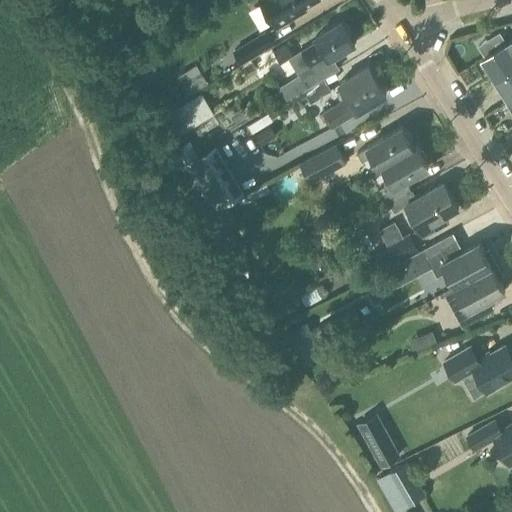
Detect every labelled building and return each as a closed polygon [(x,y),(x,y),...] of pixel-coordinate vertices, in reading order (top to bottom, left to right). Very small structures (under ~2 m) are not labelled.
[(261,0),(277,27),(308,8),(306,5),(314,0),(261,0)] [(339,5),(309,19),(315,32),(345,18),(339,5)] [(344,54),(342,50),(355,42),(342,20),(316,35),(319,40),(294,55),(291,57),(300,73),(278,87),(286,100),(304,89),(324,77),(340,67),(335,59),(344,54)] [(266,31),(235,49),(242,61),(273,43),(266,31)] [(508,41),(484,57),(497,78),(511,68),(511,39),(509,42),(508,41)] [(286,43),(275,50),(282,62),(291,57),(294,55),(286,43)] [(144,86),(160,77),(145,52),(129,61),(144,86)] [(198,63),(178,75),(190,93),(210,81),(198,63)] [(325,111),(320,115),(325,122),(330,119),(333,125),(387,93),(369,64),(340,81),(349,96),(325,111)] [(511,68),(497,78),(509,98),(511,96),(511,68)] [(332,89),(324,77),(304,89),(312,101),(332,89)] [(203,92),(167,114),(179,135),(215,114),(203,92)] [(403,125),(358,152),(363,160),(373,154),(380,167),(383,165),(415,146),(414,146),(413,143),(413,139),(409,132),(405,130),(403,125)] [(215,133),(220,144),(237,138),(232,126),(215,133)] [(269,129),(254,139),(260,148),(275,138),(269,129)] [(198,155),(190,141),(177,148),(186,162),(198,155)] [(186,162),(206,197),(237,178),(216,144),(186,162)] [(415,146),(383,165),(390,177),(384,180),(389,188),(385,191),(391,202),(412,190),(405,179),(430,165),(428,161),(428,157),(423,150),(420,148),(418,144),(414,146),(415,146)] [(337,145),(303,165),(313,182),(347,163),(337,145)] [(445,181),(406,203),(424,234),(451,219),(447,214),(459,207),(445,181)] [(396,219),(380,228),(397,260),(418,248),(410,233),(404,236),(396,219)] [(240,244),(252,238),(246,225),(234,230),(240,244)] [(232,235),(222,240),(241,278),(251,273),(232,235)] [(453,242),(444,247),(440,239),(405,257),(414,273),(431,263),(438,276),(448,270),(456,286),(497,263),(490,249),(486,251),(480,241),(459,252),(453,242)] [(464,300),(454,306),(464,325),(491,311),(485,300),(506,289),(501,279),(505,276),(497,263),(456,286),(464,300)] [(297,292),(316,285),(312,274),(293,281),(297,292)] [(353,306),(320,325),(330,342),(364,322),(353,306)] [(433,330),(409,338),(414,351),(438,342),(433,330)] [(471,345),(445,360),(456,379),(475,368),(488,391),(511,376),(511,353),(506,343),(479,359),(471,345)] [(358,424),(381,466),(400,456),(377,413),(358,424)] [(496,419),(468,435),(476,448),(495,437),(510,463),(511,462),(511,425),(502,431),(496,419)] [(409,464),(380,482),(397,511),(399,511),(428,495),(409,464)]
